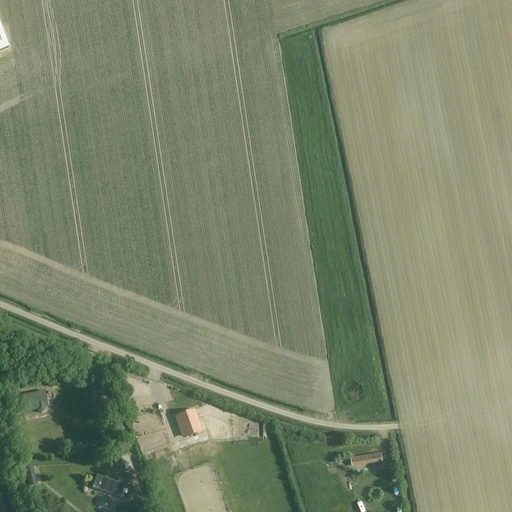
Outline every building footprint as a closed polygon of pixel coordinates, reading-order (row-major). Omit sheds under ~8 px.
[(0,52),(8,49),(0,29),(0,52)] [(86,367),(75,367),(74,376),(86,376),(86,367)] [(44,392),(23,397),(26,413),(37,410),(37,412),(39,413),(41,414),(43,413),(45,412),(45,410),(45,409),(47,408),(44,392)] [(181,433),(183,439),(188,437),(188,438),(201,434),(202,433),(197,422),(195,414),(175,421),(180,433),(181,433)] [(164,450),(153,454),(155,459),(166,455),(164,450)] [(381,455),(351,459),(352,467),(382,463),(381,455)] [(34,470),(26,471),(26,473),(28,482),(29,488),(37,486),(35,475),(34,474),(34,470)] [(133,501),(136,494),(133,493),(134,489),(97,476),(92,489),(130,502),(130,500),(133,501)]
